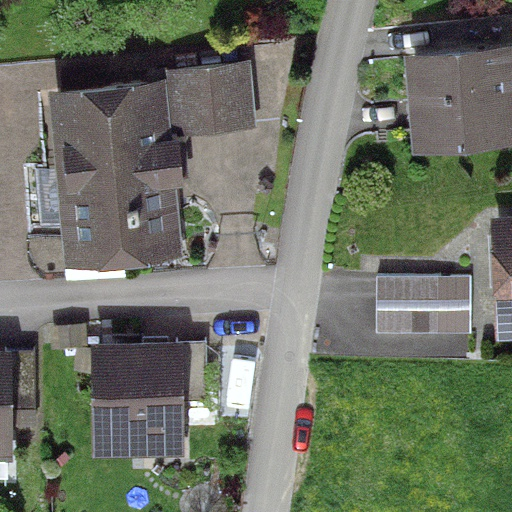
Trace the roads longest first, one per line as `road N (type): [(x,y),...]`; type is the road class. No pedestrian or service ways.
road 1 (residential): [(275,511),(316,202),(362,0)]
road 2 (unknown): [(304,294),(0,310)]
